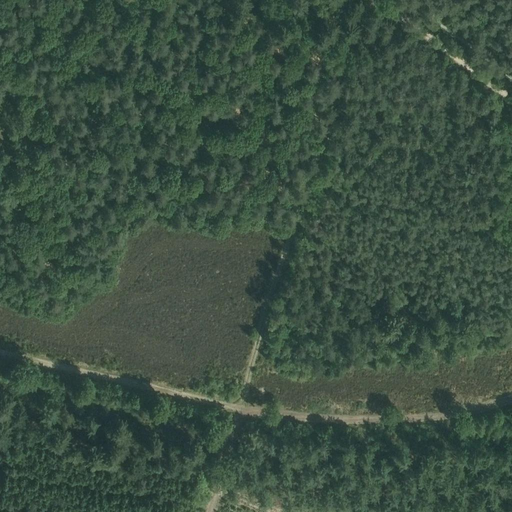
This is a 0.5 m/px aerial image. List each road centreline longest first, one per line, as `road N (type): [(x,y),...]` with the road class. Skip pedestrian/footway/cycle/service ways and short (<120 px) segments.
road 1 (track): [(0,352),(238,408),(319,418),(423,411),(511,389)]
road 2 (track): [(284,258),(373,0)]
road 3 (track): [(238,408),(284,258)]
road 4 (track): [(387,0),(511,88)]
